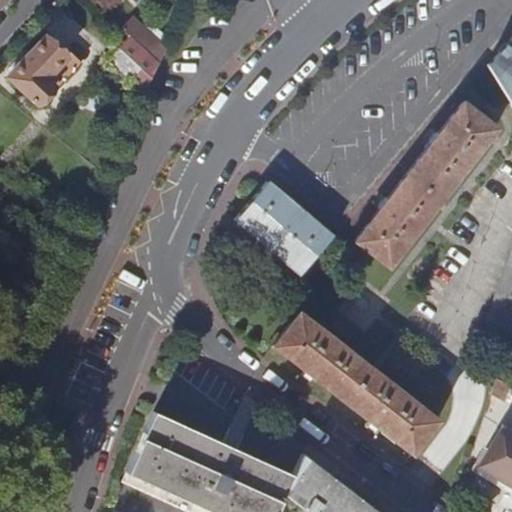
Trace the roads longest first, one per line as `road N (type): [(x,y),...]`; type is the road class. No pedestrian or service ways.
road 1 (residential): [(168,282),(168,243),(231,123),(312,31),(352,0)]
road 2 (residential): [(168,282),(175,310),(206,342),(420,511)]
road 3 (residential): [(76,511),(111,394),(168,282)]
